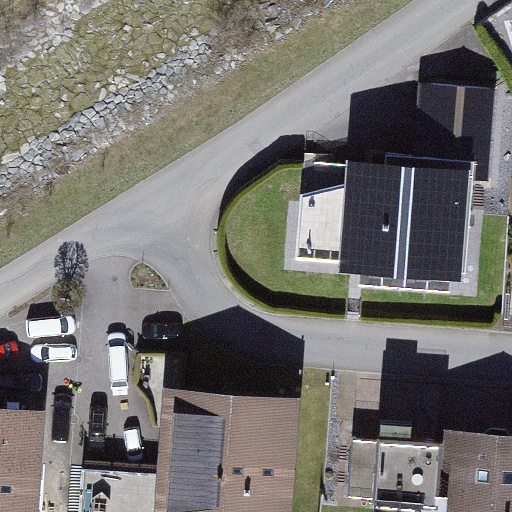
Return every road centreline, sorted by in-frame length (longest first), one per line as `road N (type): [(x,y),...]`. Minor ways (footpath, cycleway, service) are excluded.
road 1 (residential): [(149,223),(223,318),(262,335),(511,356)]
road 2 (residential): [(473,0),(149,223)]
road 3 (residential): [(149,223),(0,305)]
